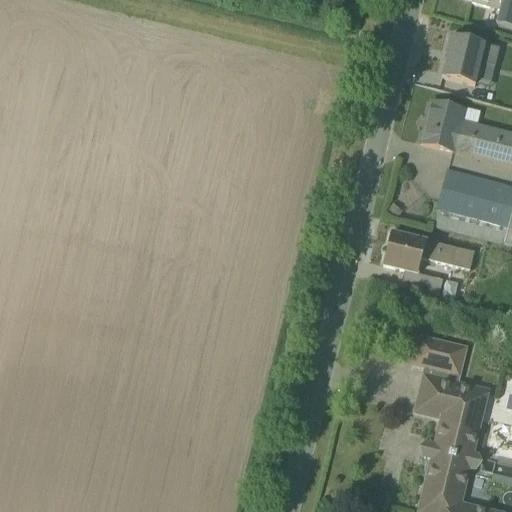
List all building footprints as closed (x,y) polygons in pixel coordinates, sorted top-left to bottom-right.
[(511,0),(456,0),(456,2),(470,5),(469,8),(498,15),(495,26),(511,30),(511,0)] [(496,53),(449,41),(442,66),(443,67),(439,83),(470,91),(475,70),(491,74),(496,53)] [(418,149),(511,173),(511,169),(511,138),(476,129),(479,117),(464,113),(463,116),(429,107),(418,149)] [(511,191),(445,174),(430,230),(511,251),(511,191)] [(473,258),(390,237),(382,272),(403,277),(399,293),(437,303),(441,284),(417,278),(421,263),(468,275),(473,258)] [(413,419),(436,424),(415,511),(476,511),(463,509),(490,397),(456,389),(465,352),(417,341),(410,368),(425,372),(413,419)]
